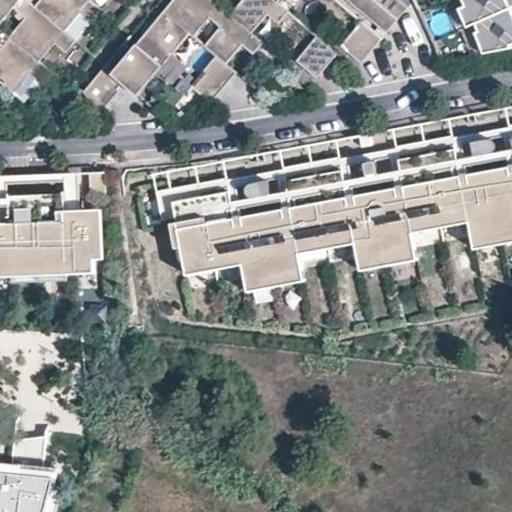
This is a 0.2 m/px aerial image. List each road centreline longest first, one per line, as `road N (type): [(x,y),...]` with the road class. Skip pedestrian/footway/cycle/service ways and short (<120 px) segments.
road 1 (residential): [(16,149),(224,136),(511,77)]
road 2 (residential): [(16,149),(143,0)]
